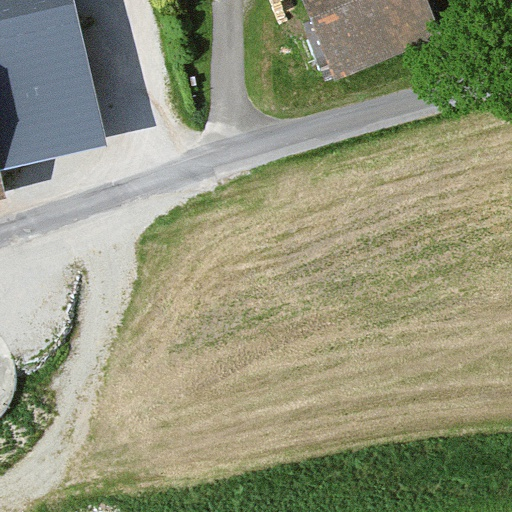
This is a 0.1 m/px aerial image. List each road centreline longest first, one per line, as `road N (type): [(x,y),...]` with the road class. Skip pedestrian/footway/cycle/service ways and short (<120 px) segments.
road 1 (track): [(67,211),(70,495),(511,427)]
road 2 (unclassified): [(209,167),(511,74)]
road 3 (unclassified): [(0,231),(209,167)]
road 4 (residential): [(220,0),(209,167)]
